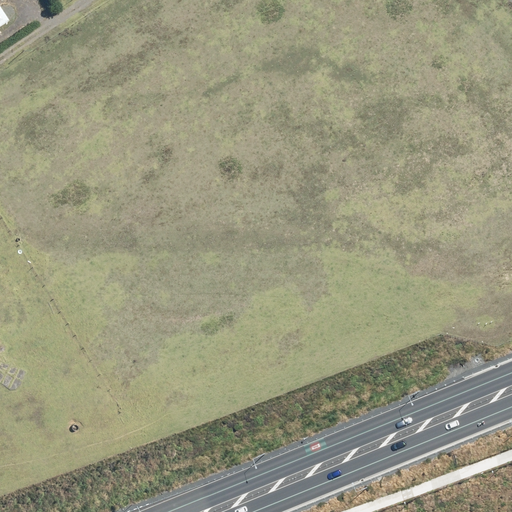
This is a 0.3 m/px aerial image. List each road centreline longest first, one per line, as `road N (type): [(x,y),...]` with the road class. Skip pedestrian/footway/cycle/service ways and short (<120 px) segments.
road 1 (primary): [(158,511),(511,370)]
road 2 (primary): [(511,404),(243,511)]
